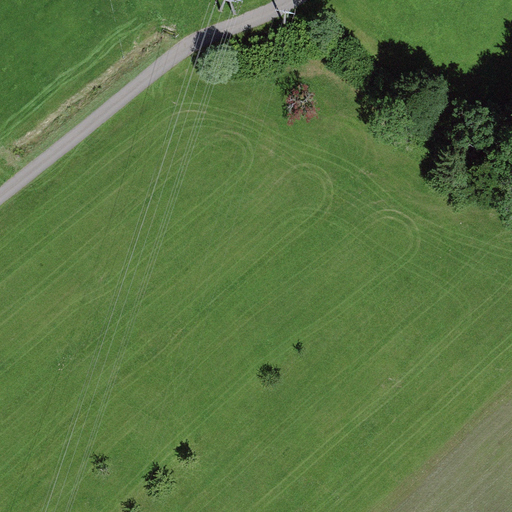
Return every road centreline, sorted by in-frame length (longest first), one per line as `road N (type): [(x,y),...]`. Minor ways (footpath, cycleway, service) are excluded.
road 1 (track): [(0,197),(202,37),(294,0)]
road 2 (track): [(511,154),(317,0)]
